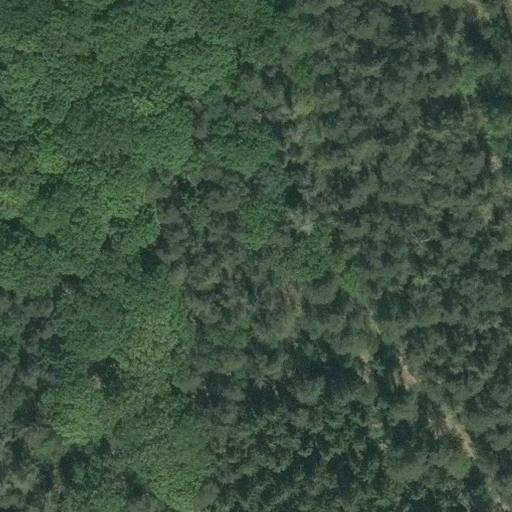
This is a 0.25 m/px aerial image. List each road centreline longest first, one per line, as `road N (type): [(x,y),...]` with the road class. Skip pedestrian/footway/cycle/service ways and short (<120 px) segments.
road 1 (track): [(154,0),(511,504)]
road 2 (track): [(116,511),(41,177)]
road 3 (track): [(265,0),(17,196)]
